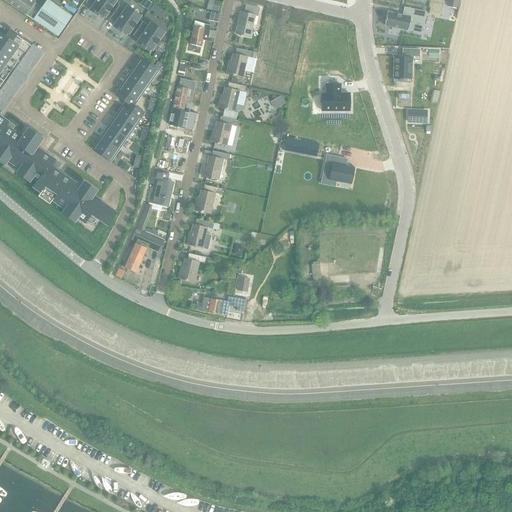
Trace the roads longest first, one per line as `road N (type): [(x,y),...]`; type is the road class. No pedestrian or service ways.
road 1 (residential): [(229,0),(157,307)]
road 2 (residential): [(383,320),(407,201),(362,17)]
road 3 (unclassified): [(157,307),(253,331),(383,320)]
road 4 (residential): [(58,51),(75,26),(121,58),(65,138)]
road 5 (residential): [(65,138),(130,192),(91,270)]
road 6 (unclassified): [(383,320),(511,311)]
road 7 (residential): [(58,51),(20,104),(65,138)]
